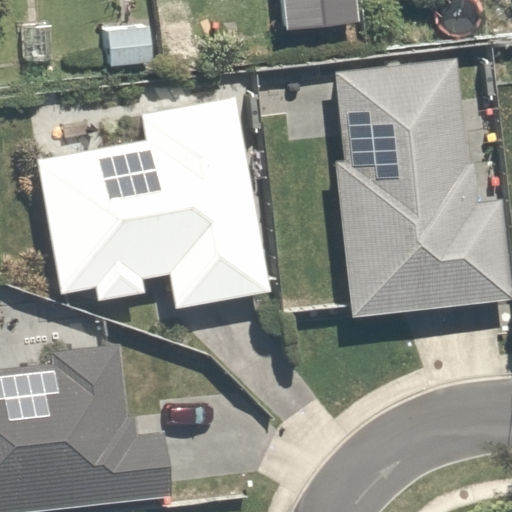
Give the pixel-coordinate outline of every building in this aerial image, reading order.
[(355,0),(270,0),(271,28),(356,25),(355,0)] [(143,65),(143,20),(85,19),(84,64),(143,65)] [(453,58),(312,72),(336,305),(501,289),(491,194),(467,196),(453,58)] [(244,275),(222,87),(132,98),(136,132),(30,144),(48,298),(244,275)] [(0,505),(162,481),(151,407),(115,412),(105,345),(0,361),(0,505)]
